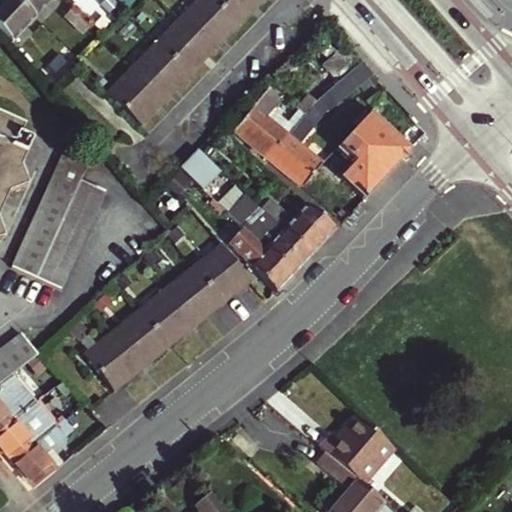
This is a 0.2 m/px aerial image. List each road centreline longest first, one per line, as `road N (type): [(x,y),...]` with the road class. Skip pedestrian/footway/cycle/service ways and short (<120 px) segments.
road 1 (residential): [(62,511),(282,332),(475,140)]
road 2 (residential): [(295,0),(132,173)]
road 3 (primary): [(348,0),(475,140)]
road 4 (unknown): [(128,204),(76,283),(0,332)]
